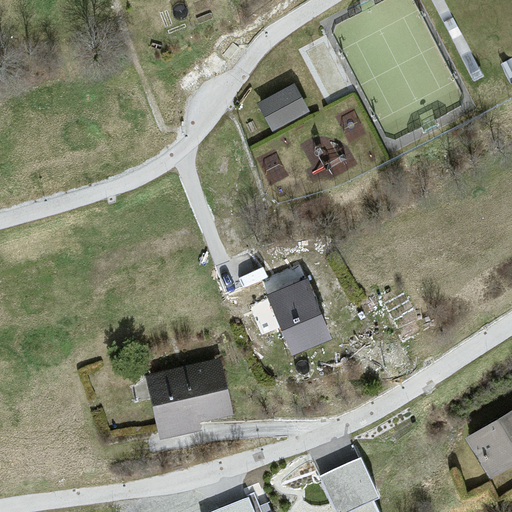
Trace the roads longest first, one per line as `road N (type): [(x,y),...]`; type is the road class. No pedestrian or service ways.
road 1 (residential): [(511,322),(445,370),(335,427),(126,491),(0,494)]
road 2 (residential): [(0,222),(151,171),(216,110),(273,34),(327,0)]
